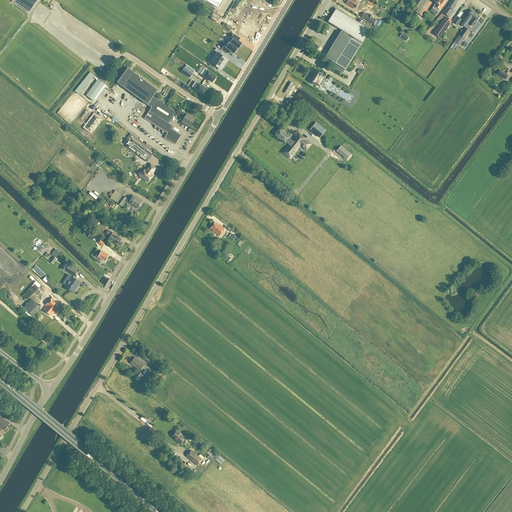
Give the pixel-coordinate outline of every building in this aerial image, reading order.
[(15,0),(15,2),(29,12),(33,7),(37,0),(15,0)] [(266,0),(263,5),(272,12),(275,7),(266,0)] [(347,0),(351,2),(349,4),(355,8),(358,4),(355,2),(356,0),(347,0)] [(363,0),(361,0),(355,12),(375,24),(382,11),(363,0)] [(423,1),(422,0),(417,0),(414,5),(418,8),(423,1)] [(422,16),(424,14),(432,3),(427,0),(426,0),(419,11),(418,13),(422,16)] [(446,2),(447,0),(433,0),(436,3),(433,8),(439,12),(442,7),(446,1),(446,2)] [(457,0),(452,0),(448,6),(443,13),(449,17),(454,11),(452,10),(457,4),(456,4),(458,0),(457,0)] [(272,12),(263,5),(259,10),(268,17),(272,12)] [(336,63),(333,67),(342,73),(345,69),(346,69),(370,30),(336,9),(332,15),(330,15),(331,17),(328,22),(342,30),(325,56),(336,63)] [(268,17),(259,10),(256,15),(265,22),(268,17)] [(468,23),(473,17),(473,16),(475,13),(471,10),(463,22),(461,24),(463,25),(466,27),(468,23)] [(480,16),(475,13),(473,16),(473,17),(468,23),(473,27),(477,23),(476,22),(480,16)] [(453,22),(458,25),(462,20),(457,16),(453,22)] [(245,28),(256,35),(258,32),(257,31),(259,29),(253,25),(255,23),(250,20),(248,22),(249,23),(245,28)] [(434,33),(440,38),(448,27),(442,23),(434,33)] [(256,35),(245,28),(242,33),(241,33),(239,35),(244,39),(245,36),(251,40),(252,38),(253,39),(256,35)] [(470,31),(465,28),(460,35),(464,38),(465,38),(470,31)] [(242,43),(239,41),(240,39),(239,37),(234,34),(231,38),(228,42),(228,41),(227,41),(239,49),(240,47),(241,47),(242,46),(242,44),(242,43)] [(238,49),(239,49),(227,41),(225,45),(222,49),(227,52),(229,54),(230,51),(234,54),(235,53),(236,53),(237,51),(237,50),(238,49)] [(214,58),(225,65),(227,63),(226,62),(228,60),(221,55),(222,52),(216,48),(215,51),(217,53),(214,58)] [(225,65),(214,58),(211,62),(208,61),(206,63),(212,67),(214,65),(221,70),(222,67),(223,68),(225,65)] [(147,104),(153,97),(158,90),(134,72),(128,68),(117,83),(123,87),(147,104)] [(192,74),(184,68),(181,72),(189,78),(192,74)] [(215,79),(216,76),(204,68),(201,74),(212,82),(213,81),(213,82),(215,79)] [(308,81),(316,85),(317,84),(320,86),(321,84),(324,80),(325,77),(322,75),(323,74),(316,70),(314,69),(312,72),(313,73),(311,75),(308,80),(308,81)] [(505,80),(509,75),(502,71),(499,76),(505,80)] [(203,95),(205,92),(206,93),(208,90),(207,90),(207,89),(195,81),(192,87),(203,95)] [(285,92),(288,94),(294,83),(291,82),(285,92)] [(103,103),(108,106),(119,88),(113,85),(103,103)] [(156,100),(153,97),(147,104),(152,108),(145,118),(168,133),(165,138),(175,144),(181,135),(171,129),(173,126),(168,123),(176,112),(156,100)] [(89,126),(93,130),(103,118),(98,114),(89,126)] [(183,122),(191,127),(195,119),(187,114),(183,122)] [(310,130),(319,138),(325,130),(316,123),(310,130)] [(305,139),(304,138),(299,134),(298,133),(292,141),(289,138),(290,137),(279,128),(275,134),(285,143),(286,142),(290,145),(283,152),(290,158),(295,152),(299,148),(301,145),(306,150),(311,144),(305,139)] [(127,147),(147,162),(152,155),(132,140),(127,147)] [(350,154),(341,146),(337,151),(346,159),(350,154)] [(154,172),(156,169),(151,165),(146,170),(145,169),(143,173),(142,172),(141,172),(140,172),(139,172),(139,173),(138,173),(138,174),(138,175),(139,175),(139,176),(148,183),(153,175),(152,174),(153,172),(154,172)] [(122,195),(117,202),(122,206),(128,199),(122,195)] [(139,209),(143,202),(134,196),(129,202),(139,209)] [(102,235),(107,227),(99,222),(94,230),(102,235)] [(220,235),(225,228),(219,224),(219,225),(215,222),(211,228),(213,230),(213,231),(220,235)] [(92,232),(88,228),(86,230),(87,231),(87,232),(90,234),(94,238),(96,236),(92,233),(92,232)] [(123,242),(122,241),(123,239),(113,232),(113,233),(109,230),(106,234),(110,237),(109,239),(121,246),(121,245),(122,245),(123,244),(122,243),(123,242)] [(105,262),(109,256),(97,248),(95,252),(99,254),(98,257),(99,258),(98,258),(100,260),(101,259),(105,262)] [(53,256),(49,261),(53,264),(57,259),(53,256)] [(78,271),(69,265),(65,271),(74,276),(78,271)] [(72,277),(65,287),(74,293),(80,282),(72,277)] [(46,305),(56,315),(63,307),(53,298),(46,305)] [(32,317),(41,308),(35,302),(26,311),(32,317)] [(0,323),(11,333),(16,327),(11,322),(14,320),(7,314),(0,321),(0,323)] [(144,359),(158,371),(161,367),(147,356),(144,359)] [(130,363),(140,371),(144,364),(135,357),(130,363)] [(137,378),(144,383),(147,379),(140,373),(137,378)] [(0,427),(5,430),(10,423),(0,416),(0,437),(4,433),(0,430),(0,427)] [(180,444),(182,445),(187,440),(185,438),(186,438),(177,430),(172,437),(180,444)] [(186,456),(197,465),(202,460),(191,450),(186,456)] [(207,457),(213,462),(215,460),(221,465),(225,460),(213,450),(207,457)]
